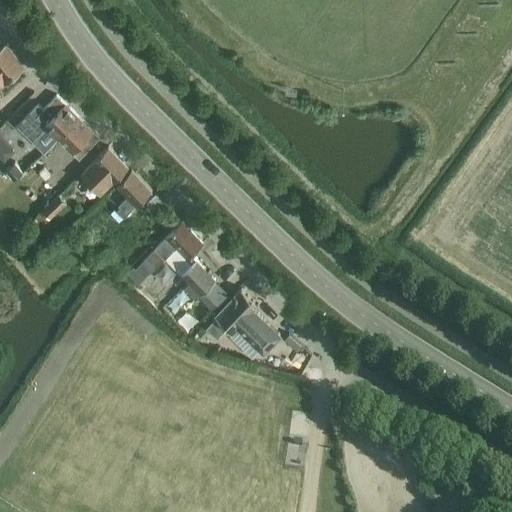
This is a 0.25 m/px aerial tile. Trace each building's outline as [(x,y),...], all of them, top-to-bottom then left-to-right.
[(0,82),(6,78),(5,78),(23,63),(6,42),(0,47),(0,82)] [(58,137),(79,117),(57,94),(43,108),(38,103),(17,124),(44,150),(58,137)] [(79,117),(58,137),(79,157),(99,137),(79,117)] [(0,156),(4,160),(14,150),(0,137),(0,156)] [(114,181),(128,166),(108,146),(94,160),(95,160),(81,174),(100,193),(113,180),(114,181)] [(5,169),(13,178),(23,171),(15,161),(5,169)] [(152,190),(132,169),(117,184),(127,195),(117,205),(119,207),(116,210),(123,217),(151,190),(151,191),(152,190)] [(59,194),(43,209),(50,217),(65,202),(59,194)] [(155,195),(146,204),(154,213),(163,204),(155,195)] [(214,280),(191,254),(202,244),(181,221),(142,257),(153,268),(165,256),(188,281),(182,287),(193,299),(214,280)] [(233,332),(238,327),(263,351),(280,334),(255,309),(259,305),(241,288),(215,315),(216,316),(206,326),(217,336),(226,326),(233,332)] [(284,331),(301,350),(312,340),(295,321),(284,331)]
